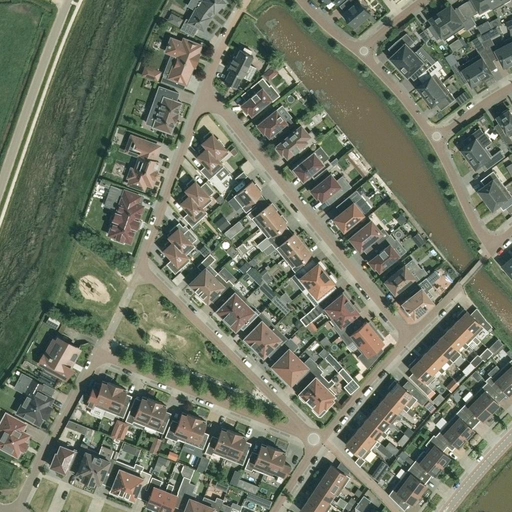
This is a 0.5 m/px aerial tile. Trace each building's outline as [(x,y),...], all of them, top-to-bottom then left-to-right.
[(195,9),(188,22),(203,30),(210,17),(209,16),(213,11),(214,13),(225,3),(222,0),(190,0),(188,5),(195,9)] [(344,14),(343,16),(348,22),(350,20),(355,27),(371,13),(360,0),(359,0),(352,0),(355,3),(345,12),(343,13),(344,14)] [(475,14),(491,6),(487,0),(469,0),(468,1),(475,14)] [(487,0),(491,6),(493,10),(510,0),(487,0)] [(444,9),(440,11),(455,33),(465,26),(462,22),(467,19),(459,6),(454,10),(451,5),(444,9)] [(455,33),(440,11),(437,14),(430,18),(433,23),(428,27),(437,39),(442,36),(444,40),(455,33)] [(171,22),(178,26),(182,19),(174,16),(171,22)] [(467,19),(462,22),(465,26),(467,30),(476,24),(471,17),(467,19)] [(479,24),(484,34),(492,29),(486,19),(479,24)] [(415,52),(409,46),(415,41),(407,33),(396,41),(401,47),(390,57),(392,59),(390,60),(394,64),(396,63),(399,67),(415,52)] [(182,43),(171,38),(169,44),(168,44),(168,46),(166,51),(177,56),(169,77),(186,84),(192,66),(194,67),(199,54),(197,53),(200,45),(184,39),(182,43)] [(482,42),(488,52),(495,48),(490,38),(482,42)] [(475,46),(479,54),(470,60),(483,80),(488,77),(488,76),(492,73),(484,60),(490,56),(488,52),(482,42),(475,46)] [(509,65),(511,63),(511,56),(506,45),(496,50),(504,66),(508,64),(509,65)] [(230,70),(224,83),(235,89),(242,76),(242,77),(250,80),(256,68),(249,64),(253,56),(250,55),(251,51),(244,47),(242,51),(239,49),(236,57),(234,56),(227,69),(230,70)] [(416,51),(415,52),(399,67),(403,70),(401,72),(405,76),(407,75),(408,76),(417,68),(422,73),(425,70),(432,64),(426,58),(424,60),(416,51)] [(419,92),(423,98),(443,82),(438,77),(441,74),(438,71),(443,67),(437,60),(432,64),(425,70),(431,77),(417,87),(420,91),(419,92)] [(478,84),(483,80),(470,60),(460,66),(458,61),(451,66),(457,77),(464,73),(472,86),(477,82),(478,84)] [(160,72),(149,68),(145,67),(143,74),(157,80),(160,72)] [(277,71),(273,67),(266,73),(270,78),(277,71)] [(270,99),(265,92),(270,87),(262,78),(249,89),(253,94),(251,95),(252,96),(241,105),(246,111),(247,110),(251,114),(261,106),(262,107),(269,102),(268,101),(270,99)] [(455,99),(443,82),(423,98),(428,103),(429,102),(432,106),(444,97),(449,104),(455,99)] [(159,86),(153,102),(146,124),(170,133),(174,122),(175,122),(177,114),(178,114),(178,113),(177,113),(181,103),(176,101),(178,93),(159,86)] [(511,114),(509,110),(508,110),(507,109),(502,112),(502,114),(497,117),(505,130),(499,133),(506,144),(511,140),(510,136),(511,134),(511,114)] [(285,121),(275,110),(257,125),(263,132),(264,131),(269,136),(276,130),(280,135),(294,124),(289,118),(285,121)] [(293,151),(296,149),(301,154),(311,147),(304,138),(308,135),(301,125),(296,129),(296,128),(294,129),(295,130),(277,145),(275,147),(281,153),(283,152),(286,156),(293,151)] [(463,154),(467,160),(485,147),(487,145),(480,136),(484,133),(480,128),(470,135),(474,140),(462,149),(465,153),(463,154)] [(202,143),(204,145),(219,161),(229,153),(222,145),(223,144),(218,138),(217,139),(210,131),(203,137),(205,140),(202,143)] [(136,138),(130,153),(140,156),(134,170),(131,169),(128,177),(130,178),(128,184),(143,189),(145,184),(151,186),(154,178),(155,178),(156,178),(157,177),(158,176),(158,175),(158,174),(157,172),(156,171),(155,171),(159,162),(154,160),(159,146),(136,138)] [(224,166),(219,161),(204,145),(198,151),(200,153),(197,156),(205,165),(200,170),(209,180),(216,173),(224,166)] [(476,168),(488,159),(492,165),(505,156),(500,149),(492,156),(485,147),(467,160),(472,165),(473,164),(476,168)] [(322,163),(313,152),(293,168),(294,169),(292,170),(297,176),(298,175),(302,180),(313,171),(318,177),(332,165),(327,159),(322,163)] [(369,171),(361,163),(355,168),(362,177),(369,171)] [(224,166),(216,173),(221,179),(229,172),(224,166)] [(234,178),(238,183),(247,176),(243,171),(234,178)] [(484,197),(486,200),(505,186),(493,171),(483,178),(487,183),(478,190),(479,191),(478,192),(482,198),(484,197)] [(336,181),(330,174),(310,190),(316,197),(317,195),(321,200),(324,198),(329,204),(351,186),(342,175),(336,181)] [(185,190),(187,192),(202,208),(212,200),(209,196),(214,191),(205,182),(200,186),(193,178),(186,184),(188,187),(185,190)] [(260,192),(259,191),(261,190),(256,184),(254,185),(252,181),(233,196),(242,207),(246,212),(255,205),(251,200),(260,192)] [(511,203),(511,195),(505,186),(486,200),(488,203),(486,204),(491,209),(492,208),(493,210),(502,203),(506,208),(511,203)] [(124,191),(111,187),(106,201),(115,204),(115,202),(119,204),(116,213),(114,213),(112,220),(113,221),(108,235),(114,237),(113,240),(122,243),(123,241),(129,243),(134,229),(136,229),(139,222),(137,221),(142,207),(136,205),(139,197),(124,191)] [(344,199),(348,204),(348,207),(338,215),(333,218),(337,223),(337,222),(343,230),(364,213),(355,202),(361,196),(356,190),(344,199)] [(207,213),(202,208),(187,192),(181,198),(184,200),(180,203),(188,212),(183,217),(192,227),(207,213)] [(260,228),(278,213),(275,210),(277,209),(272,203),(271,205),(270,203),(260,211),(256,206),(247,214),(251,219),(252,219),(260,228)] [(271,243),(280,236),(277,231),(286,223),(285,222),(286,221),(282,215),(280,216),(278,213),(260,228),(268,238),(267,238),(271,243)] [(227,225),(221,218),(215,223),(221,231),(227,225)] [(389,235),(388,235),(383,228),(379,231),(377,228),(375,230),(372,226),(374,224),(370,220),(351,236),(353,238),(351,240),(358,248),(360,247),(361,248),(369,242),(374,248),(377,245),(389,235)] [(168,237),(170,239),(185,255),(195,246),(191,243),(197,238),(184,223),(181,226),(177,221),(168,230),(171,234),(168,237)] [(228,229),(222,234),(227,239),(232,234),(228,229)] [(418,232),(414,236),(418,241),(423,237),(418,232)] [(284,258),(302,243),(294,233),(285,241),(280,236),(271,243),(275,249),(276,248),(284,258)] [(377,245),(381,250),(379,251),(379,252),(369,261),(374,267),(375,266),(379,271),(389,262),(390,263),(397,258),(396,257),(398,254),(393,247),(398,243),(390,233),(388,235),(389,235),(377,245)] [(190,260),(185,255),(170,239),(164,244),(167,247),(163,250),(171,259),(166,264),(175,273),(190,260)] [(302,243),(284,258),(292,268),(291,268),(296,273),(303,267),(305,265),(301,260),(310,253),(302,243)] [(244,249),(240,244),(235,248),(239,253),(244,249)] [(189,283),(198,292),(214,276),(206,268),(215,259),(210,253),(197,266),(201,270),(189,283)] [(253,258),(248,262),(252,267),(256,263),(253,258)] [(511,276),(511,258),(503,266),(511,276)] [(411,259),(404,265),(405,266),(413,276),(416,274),(421,281),(425,277),(428,275),(421,268),(420,269),(411,259)] [(300,283),(305,289),(326,272),(323,269),(325,268),(320,261),(307,271),(303,267),(296,273),(291,277),(298,285),(300,283)] [(386,280),(384,281),(385,282),(386,282),(394,292),(394,293),(395,292),(403,286),(404,285),(409,291),(415,285),(421,281),(416,274),(413,276),(405,266),(404,265),(403,266),(386,280)] [(428,275),(425,277),(430,284),(439,276),(434,270),(428,275)] [(171,279),(176,285),(184,278),(180,272),(171,279)] [(217,272),(214,276),(198,292),(201,295),(199,297),(205,303),(219,289),(224,294),(233,285),(233,284),(228,279),(226,281),(217,272)] [(326,272),(305,289),(303,291),(315,306),(327,296),(324,291),(336,281),(331,274),(329,276),(326,272)] [(225,320),(246,299),(233,285),(224,294),(223,295),(227,299),(216,310),(218,312),(216,314),(222,319),(224,318),(225,320)] [(419,289),(417,287),(409,293),(411,295),(402,303),(405,307),(410,313),(410,312),(413,317),(432,302),(420,288),(419,289)] [(329,320),(350,302),(348,299),(350,298),(344,291),(320,311),(323,315),(325,314),(329,320)] [(276,306),(282,300),(278,296),(272,302),(276,306)] [(250,322),(260,312),(246,299),(225,320),(227,321),(226,323),(231,328),(233,327),(235,329),(246,318),(250,322)] [(350,302),(329,320),(334,325),(332,327),(340,335),(350,328),(352,326),(348,321),(360,310),(355,303),(353,305),(350,302)] [(458,318),(458,319),(475,336),(483,327),(487,331),(491,326),(488,322),(485,319),(480,324),(466,311),(464,308),(456,316),(458,318)] [(311,310),(300,319),(305,326),(317,317),(311,310)] [(274,326),(260,312),(250,322),(254,327),(243,338),(245,339),(243,341),(249,346),(250,344),(253,347),(274,326)] [(435,312),(430,317),(434,322),(440,317),(435,312)] [(480,340),(475,336),(458,319),(450,327),(467,344),(471,339),(476,344),(480,340)] [(357,346),(376,330),(369,322),(368,323),(366,321),(353,332),(350,328),(340,335),(347,345),(352,341),(357,346)] [(278,349),(288,340),(274,326),(253,347),(256,350),(254,351),(260,357),(261,355),(263,357),(273,345),(278,350),(278,349)] [(442,335),(455,348),(460,344),(465,349),(468,345),(467,344),(450,327),(442,335)] [(376,330),(357,346),(362,353),(358,356),(367,368),(376,358),(371,352),(383,342),(382,341),(384,339),(376,330)] [(455,348),(442,335),(434,343),(448,357),(452,352),(457,357),(461,353),(455,348)] [(46,353),(39,364),(47,368),(46,369),(54,373),(65,380),(82,349),(62,338),(55,351),(56,351),(53,357),(46,353)] [(290,338),(288,340),(278,349),(283,354),(271,365),(274,368),(272,369),(278,375),(279,373),(281,374),(298,357),(292,351),(297,345),(290,338)] [(453,362),(448,357),(434,343),(426,351),(440,365),(444,360),(449,365),(453,362)] [(501,346),(494,358),(501,362),(509,350),(501,346)] [(487,347),(479,355),(482,359),(484,361),(492,353),(487,347)] [(440,365),(426,351),(418,360),(432,373),(436,368),(441,373),(445,370),(440,365)] [(304,363),(298,357),(281,374),(282,376),(280,377),(286,383),(288,381),(290,384),(301,372),(306,377),(317,365),(309,358),(304,363)] [(435,376),(432,373),(418,360),(416,358),(408,366),(423,381),(418,386),(427,395),(432,390),(427,385),(435,376)] [(511,358),(500,370),(511,382),(511,358)] [(470,363),(465,368),(469,372),(474,367),(470,363)] [(317,365),(306,377),(305,378),(309,382),(299,392),(301,394),(299,395),(299,397),(304,401),(306,401),(307,400),(308,402),(328,381),(320,374),(323,371),(317,365)] [(352,379),(342,367),(338,372),(348,383),(352,379)] [(485,380),(486,382),(495,391),(500,387),(508,395),(510,393),(511,394),(511,393),(511,382),(500,370),(492,377),(490,376),(485,380)] [(465,374),(459,379),(462,383),(468,377),(465,374)] [(52,398),(39,391),(42,385),(29,377),(25,384),(31,387),(17,412),(39,424),(42,416),(45,418),(50,407),(48,406),(52,398)] [(331,379),(328,381),(308,402),(314,407),(313,408),(313,410),(319,416),(320,416),(326,410),(326,408),(325,407),(332,399),(331,398),(335,393),(329,388),(334,382),(331,379)] [(390,390),(389,391),(404,403),(408,398),(413,403),(416,400),(422,405),(427,399),(416,389),(411,394),(394,380),(388,388),(390,390)] [(102,381),(99,390),(92,387),(85,405),(92,408),(93,406),(105,410),(115,385),(108,382),(107,383),(102,381)] [(482,387),(473,395),(492,413),(498,407),(496,406),(499,404),(491,396),(495,391),(486,382),(482,387)] [(122,387),(115,385),(105,410),(123,417),(128,405),(121,403),(127,390),(121,388),(122,387)] [(438,388),(431,395),(437,401),(444,393),(438,388)] [(460,390),(454,394),(457,402),(464,398),(460,390)] [(409,408),(404,403),(389,391),(382,400),(396,412),(401,407),(406,411),(409,408)] [(465,404),(460,408),(470,417),(474,413),(482,421),(484,418),(485,420),(492,413),(473,395),(465,404)] [(133,421),(145,426),(155,400),(148,398),(147,398),(142,396),(137,409),(131,407),(125,421),(132,424),(133,421)] [(161,403),(155,400),(145,426),(163,433),(168,421),(161,419),(166,406),(161,404),(161,403)] [(396,412),(382,400),(375,409),(392,423),(396,418),(399,420),(402,416),(396,412)] [(92,408),(89,415),(101,420),(105,410),(93,406),(92,408)] [(456,414),(448,422),(467,440),(473,433),(471,432),(473,430),(465,422),(470,417),(460,408),(456,414)] [(375,409),(367,417),(382,430),(382,429),(386,425),(391,429),(395,425),(392,423),(375,409)] [(178,439),(184,442),(194,416),(187,413),(187,414),(182,412),(177,425),(171,422),(165,436),(177,441),(178,439)] [(439,424),(446,416),(441,413),(435,421),(439,424)] [(0,447),(2,448),(2,449),(7,452),(7,451),(17,456),(20,450),(23,451),(27,443),(25,442),(28,435),(22,432),(26,425),(19,421),(6,414),(0,424),(0,433),(1,434),(0,435),(0,447)] [(194,416),(184,442),(203,449),(207,437),(201,434),(206,422),(201,420),(201,419),(194,416)] [(387,434),(382,429),(382,430),(367,417),(360,426),(374,438),(375,438),(379,433),(384,438),(387,434)] [(78,432),(81,425),(72,421),(70,428),(78,432)] [(461,446),(467,440),(448,422),(435,436),(445,445),(449,440),(457,447),(459,445),(461,446)] [(353,435),(367,447),(368,447),(371,442),(377,447),(380,443),(375,438),(374,438),(360,426),(353,435)] [(213,453),(224,457),(234,432),(227,429),(227,430),(222,428),(217,440),(210,438),(205,452),(212,455),(213,453)] [(413,432),(408,428),(404,432),(409,437),(413,432)] [(241,435),(234,432),(224,457),(242,465),(247,453),(241,450),(246,437),(241,435)] [(155,451),(162,437),(157,434),(149,448),(155,451)] [(365,460),(364,459),(371,450),(368,447),(367,447),(353,435),(345,444),(359,456),(355,461),(360,466),(365,460)] [(435,436),(433,435),(425,444),(429,448),(425,452),(443,467),(448,460),(447,459),(449,457),(441,450),(445,445),(435,436)] [(405,441),(401,438),(397,442),(402,446),(405,441)] [(75,476),(87,481),(97,456),(99,453),(86,448),(87,446),(81,443),(78,452),(75,459),(81,461),(75,476)] [(252,469),(264,473),(274,448),(267,445),(262,444),(257,456),(250,454),(245,468),(252,471),(252,469)] [(72,467),(75,459),(78,452),(73,450),(72,451),(60,446),(57,454),(56,453),(50,466),(65,472),(67,466),(72,467)] [(281,450),(274,448),(264,473),(276,478),(275,480),(280,482),(291,466),(282,463),(286,453),(281,451),(281,450)] [(387,448),(383,453),(388,458),(392,453),(387,448)] [(437,474),(443,467),(425,452),(423,450),(414,461),(411,465),(421,473),(425,468),(434,475),(436,473),(437,474)] [(200,464),(198,453),(191,454),(193,465),(200,464)] [(109,461),(97,456),(87,481),(99,486),(105,471),(110,473),(116,460),(110,458),(109,461)] [(411,465),(414,461),(409,457),(406,461),(411,465)] [(119,494),(122,495),(131,473),(133,467),(116,460),(110,473),(111,473),(110,475),(116,477),(109,492),(118,496),(119,494)] [(385,471),(389,466),(383,460),(379,466),(385,471)] [(325,474),(344,486),(350,477),(331,465),(325,474)] [(417,478),(421,473),(411,465),(400,480),(402,481),(420,495),(425,489),(424,487),(426,485),(417,478)] [(131,473),(122,495),(126,496),(125,499),(133,502),(140,486),(145,489),(151,474),(141,470),(139,476),(131,473)] [(337,496),(338,495),(344,486),(325,474),(319,483),(335,494),(337,496)] [(184,495),(184,494),(189,482),(190,479),(183,476),(177,492),(184,495)] [(148,508),(157,511),(165,490),(159,488),(162,481),(152,477),(147,489),(151,491),(146,505),(149,506),(148,508)] [(229,485),(217,480),(214,488),(226,493),(229,485)] [(402,481),(400,480),(388,495),(397,504),(403,497),(411,504),(413,501),(415,502),(420,495),(402,481)] [(189,482),(184,494),(190,496),(195,485),(189,482)] [(168,483),(165,490),(157,511),(169,511),(177,495),(171,493),(173,485),(168,483)] [(329,503),(330,503),(335,494),(319,483),(313,492),(329,503)] [(255,504),(265,508),(268,500),(248,492),(245,500),(255,504)] [(322,511),(326,511),(331,504),(332,504),(330,503),(329,503),(313,492),(307,501),(322,511)] [(356,505),(363,510),(370,500),(363,495),(356,505)] [(218,511),(221,504),(222,504),(223,500),(217,498),(215,502),(203,497),(201,502),(201,503),(197,511),(218,511)] [(197,511),(201,503),(201,502),(189,498),(183,511),(197,511)] [(322,511),(307,501),(301,510),(303,511),(322,511)]
